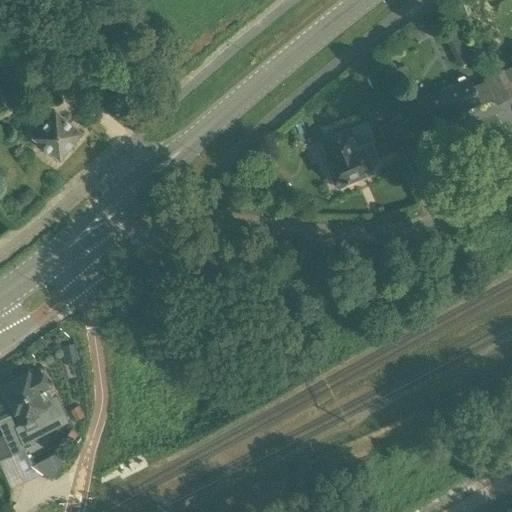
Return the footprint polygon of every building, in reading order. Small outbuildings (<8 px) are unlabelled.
[(492,75),(505,100),(511,96),(511,55),(511,56),(511,58),(511,65),(504,71),(503,69),(492,75)] [(505,100),(492,75),(484,79),(485,81),(473,86),(469,78),(414,100),(425,127),(426,127),(438,155),(457,147),(445,119),(459,114),(457,111),(479,102),(481,104),(494,99),(497,104),(505,100)] [(82,133),(55,111),(32,138),(59,160),(82,133)] [(381,128),(392,150),(407,142),(395,121),(381,128)] [(349,130),(348,130),(323,140),(330,158),(328,159),(339,185),(372,172),(369,165),(378,161),(370,142),(373,141),(366,123),(349,130)] [(213,268),(195,283),(203,292),(221,278),(213,268)] [(64,364),(69,363),(77,361),(73,344),(60,347),(64,364)] [(23,422),(28,431),(63,413),(55,398),(48,402),(42,390),(49,386),(40,369),(33,373),(32,371),(6,384),(7,386),(2,388),(20,423),(23,422)] [(79,404),(70,409),(76,420),(84,415),(79,404)] [(0,419),(0,429),(3,435),(25,482),(40,475),(38,470),(31,464),(25,450),(10,416),(0,419)] [(79,434),(72,429),(65,438),(72,443),(79,434)] [(25,482),(3,435),(0,436),(0,464),(10,488),(25,482)] [(53,450),(33,461),(41,476),(61,465),(53,450)]
